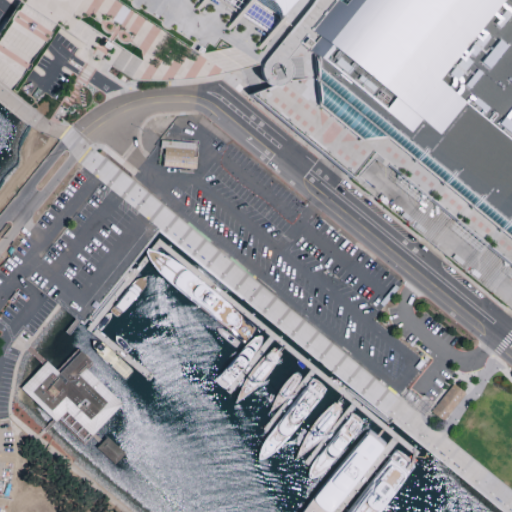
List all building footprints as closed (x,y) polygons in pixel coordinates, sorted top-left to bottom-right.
[(511,0),(511,312),(247,95),(270,86),(262,83),(257,77),(256,71),(257,64),(226,73),(202,78),(179,80),(159,82),(132,80),(123,88),(74,55),(84,45),(58,29),(49,43),(27,76),(16,92),(0,79),(0,37),(15,15),(22,4),(15,0),(511,0)] [(158,167),(195,170),(197,144),(160,140),(158,167)] [(383,409),(397,391),(290,310),(287,315),(299,324),(288,338),(383,409)] [(92,367),(86,373),(122,407),(94,436),(91,439),(84,447),(58,422),(55,425),(53,423),(18,390),(43,364),(46,362),(57,373),(77,352),(92,367)] [(318,411),(310,432),(323,441),(346,433),(353,435),(351,442),(360,444),(369,433),(360,427),(363,416),(315,375),(313,374),(312,379),(307,386),(301,402),(309,408),(318,411)] [(451,387),(462,396),(439,423),(428,414),(451,387)] [(407,393),(402,400),(411,407),(416,400),(407,393)] [(392,440),(377,427),(337,471),(351,484),(392,440)] [(104,440),(122,456),(111,467),(93,451),(98,445),(91,439),(94,436),(101,443),(104,440)]
